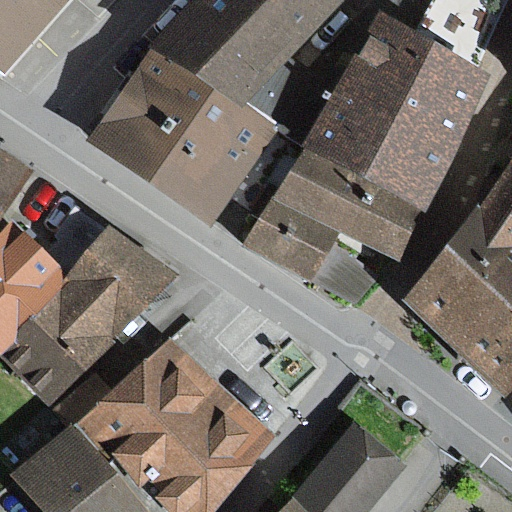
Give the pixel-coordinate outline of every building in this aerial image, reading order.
[(0,0),(0,89),(74,0),(0,0)] [(197,0),(140,62),(269,138),(278,143),(316,82),(285,68),(349,0),(197,0)] [(505,0),(432,0),(405,48),(469,83),(505,0)] [(405,48),(367,28),(332,90),(316,82),(278,143),(296,153),(292,161),(413,225),(478,88),(469,83),(405,48)] [(140,62),(79,150),(205,247),(269,138),(140,62)] [(0,221),(25,177),(0,161),(0,221)] [(292,161),(265,209),(331,242),(391,274),(413,225),(292,161)] [(511,167),(505,164),(483,199),(511,216),(511,167)] [(265,209),(260,207),(235,257),(301,292),(331,242),(265,209)] [(57,244),(40,264),(62,284),(101,235),(71,213),(52,240),(57,244)] [(511,243),(471,217),(395,310),(443,361),(500,289),(511,299),(511,243)] [(40,264),(4,231),(0,234),(0,350),(62,284),(40,264)] [(62,284),(0,350),(0,371),(42,415),(175,282),(101,235),(62,284)] [(378,278),(353,263),(330,296),(353,309),(378,278)] [(511,299),(500,289),(443,361),(495,410),(511,391),(511,299)] [(108,396),(71,431),(131,511),(211,511),(269,444),(165,343),(108,396)] [(54,412),(71,431),(108,396),(91,378),(54,412)] [(352,429),(288,509),(290,511),(368,511),(402,470),(352,429)] [(131,511),(71,431),(1,486),(25,511),(131,511)]
